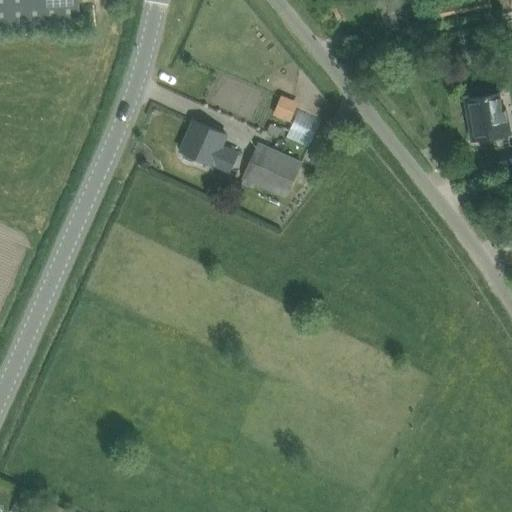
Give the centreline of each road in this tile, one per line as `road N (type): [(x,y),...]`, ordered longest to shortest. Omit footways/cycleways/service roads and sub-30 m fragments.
road 1 (unclassified): [(0,397),(134,92),(157,0)]
road 2 (unclassified): [(511,302),(276,0)]
